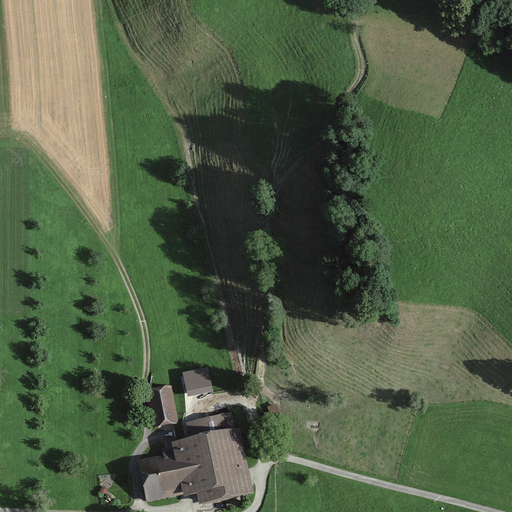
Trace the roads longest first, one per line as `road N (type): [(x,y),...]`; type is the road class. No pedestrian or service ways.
road 1 (track): [(492,511),(283,457),(266,463),(249,511)]
road 2 (track): [(109,247),(145,333),(147,441)]
